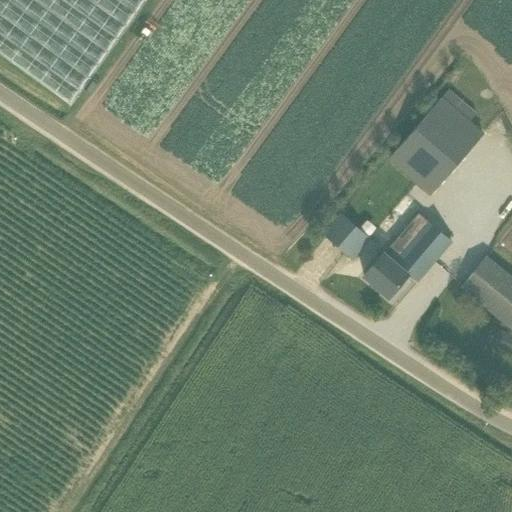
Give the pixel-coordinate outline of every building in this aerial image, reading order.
[(0,0),(0,53),(70,103),(144,0),(0,0)] [(483,133),(441,98),(389,159),(432,194),(483,133)] [(341,213),(323,235),(352,259),(370,238),(341,213)] [(383,253),(364,276),(389,297),(408,276),(416,283),(451,242),(419,214),(393,244),(392,244),(384,254),(383,253)] [(511,278),(486,257),(461,287),(511,328),(511,278)] [(511,350),(511,334),(497,329),(492,345),(511,350)]
